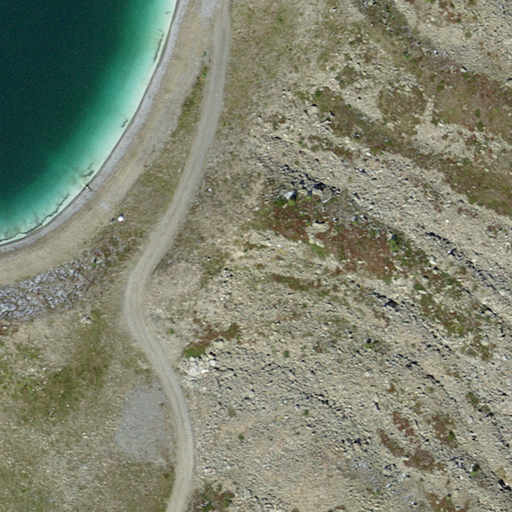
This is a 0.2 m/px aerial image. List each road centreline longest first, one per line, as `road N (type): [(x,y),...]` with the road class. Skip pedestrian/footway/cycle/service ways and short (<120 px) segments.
road 1 (track): [(175,511),(188,451),(180,409),(135,304),(137,282),(197,165),(219,0)]
road 2 (track): [(205,0),(182,74),(114,194),(0,264)]
